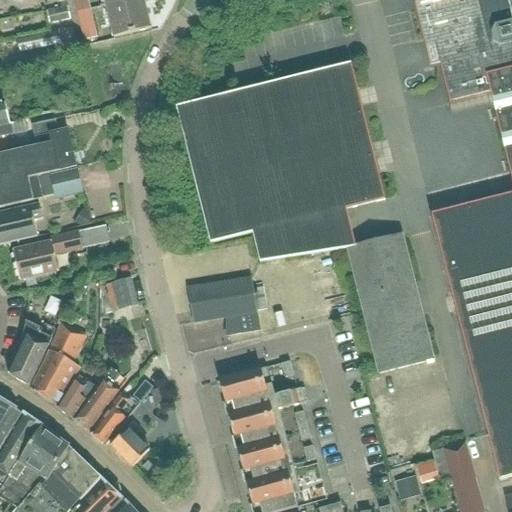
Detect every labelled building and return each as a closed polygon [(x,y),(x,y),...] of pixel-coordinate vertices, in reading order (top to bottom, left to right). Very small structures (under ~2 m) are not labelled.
[(74,0),(78,14),(90,11),(87,0),(74,0)] [(103,0),(105,8),(137,0),(103,0)] [(142,0),(137,0),(105,8),(113,39),(150,31),(142,0)] [(511,0),(436,0),(415,5),(425,46),(435,44),(450,102),(489,92),(511,185),(511,195),(430,216),(498,482),(511,477),(511,0)] [(68,8),(48,12),(51,26),(71,21),(68,8)] [(90,11),(78,14),(84,42),(97,39),(90,11)] [(78,51),(73,29),(58,32),(58,31),(51,33),(54,46),(61,45),(64,55),(78,51)] [(348,62),(192,102),(174,106),(210,246),(252,235),(260,265),(355,249),(345,211),(383,201),(348,62)] [(0,156),(0,208),(42,200),(42,199),(38,180),(37,178),(76,169),(68,132),(58,134),(55,121),(31,127),(36,148),(0,156)] [(38,180),(42,199),(54,196),(55,201),(83,195),(77,171),(38,180)] [(42,221),(39,205),(0,213),(0,246),(37,238),(34,223),(42,221)] [(82,251),(78,233),(50,239),(51,243),(12,252),(19,282),(58,273),(54,257),(82,251)] [(433,360),(422,314),(402,237),(355,249),(346,251),(378,374),(433,360)] [(118,312),(138,307),(131,279),(105,285),(107,294),(106,294),(109,308),(116,306),(118,312)] [(259,332),(256,313),(267,311),(263,289),(252,290),(250,280),(186,291),(192,326),(225,321),(228,337),(259,332)] [(20,343),(23,344),(7,377),(29,388),(51,342),(39,336),(41,332),(24,324),(20,343)] [(85,338),(70,330),(61,327),(50,352),(46,361),(30,390),(54,407),(78,370),(71,366),(85,338)] [(289,363),(280,366),(284,379),(293,377),(289,363)] [(226,410),(267,399),(264,388),(270,386),(266,369),(219,382),(226,410)] [(110,370),(73,421),(88,432),(116,393),(110,388),(119,378),(110,370)] [(56,409),(71,420),(84,402),(79,398),(86,388),(75,381),(56,409)] [(128,403),(123,399),(132,389),(129,387),(120,396),(119,396),(110,408),(90,436),(103,446),(124,420),(118,415),(128,403)] [(237,450),(278,439),(274,422),(279,421),(277,412),(304,405),(300,390),(267,399),(226,410),(237,450)] [(0,449),(21,416),(0,402),(0,449)] [(294,415),(297,429),(306,426),(303,413),(294,415)] [(21,416),(0,449),(0,492),(41,429),(21,416)] [(306,426),(297,429),(301,442),(310,440),(306,426)] [(41,429),(0,492),(0,499),(9,505),(4,511),(18,511),(44,482),(47,483),(68,450),(41,429)] [(127,431),(110,448),(119,457),(131,469),(148,451),(127,431)] [(246,484),(287,473),(283,456),(288,455),(284,437),(278,439),(237,450),(246,484)] [(458,511),(482,511),(464,445),(433,453),(435,463),(439,478),(441,485),(451,482),(458,511)] [(312,447),(303,450),(306,463),(315,461),(312,447)] [(44,482),(18,511),(69,511),(99,479),(87,467),(68,450),(47,483),(44,482)] [(423,483),(439,478),(436,466),(435,463),(419,467),(423,483)] [(287,473),(246,484),(253,511),(284,511),(297,509),(292,490),(298,489),(293,471),(287,473)] [(407,472),(390,478),(393,487),(410,481),(407,472)] [(70,511),(107,511),(120,499),(101,480),(70,511)] [(417,511),(412,484),(394,487),(397,509),(402,508),(403,511),(417,511)]
